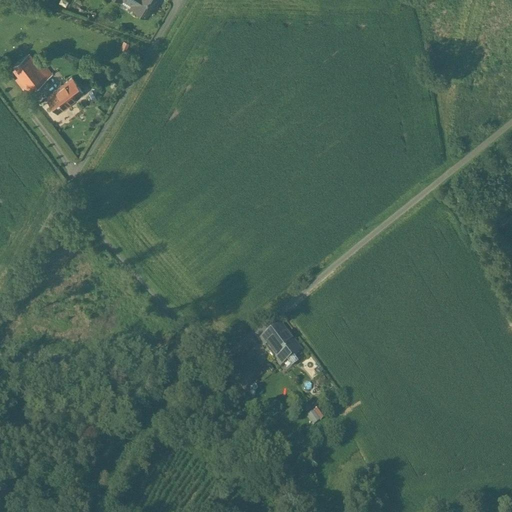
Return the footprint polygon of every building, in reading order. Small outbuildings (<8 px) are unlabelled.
[(156,0),(134,0),(132,5),(131,7),(147,16),(156,0)] [(39,68),(32,59),(15,72),(18,77),(15,79),(26,93),(51,74),(44,64),(39,68)] [(71,78),(46,97),(57,112),(82,92),(71,78)] [(111,107),(94,90),(89,95),(107,112),(111,107)] [(279,325),(261,339),(265,345),(267,344),(276,356),(274,357),(281,365),(299,351),(279,325)] [(245,356),(237,363),(240,366),(241,368),(249,361),(245,356)] [(241,368),(240,366),(230,373),(243,388),(252,380),(247,374),(255,367),(249,361),(241,368)] [(306,414),(314,423),(322,417),(314,408),(306,414)] [(293,433),(281,439),(282,443),(295,437),(293,433)]
